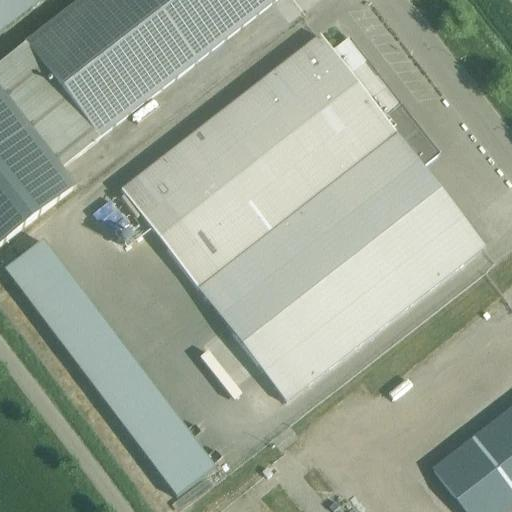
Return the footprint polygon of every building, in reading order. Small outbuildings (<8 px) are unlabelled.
[(0,0),(0,35),(45,0),(0,0)] [(59,168),(97,139),(278,0),(80,0),(0,62),(0,248),(76,189),(59,168)] [(437,158),(348,42),(332,55),(319,39),(121,194),(286,406),(485,250),(422,170),(437,158)] [(176,501),(214,472),(42,244),(3,273),(176,501)] [(497,285),(508,287),(510,274),(500,272),(497,285)] [(478,356),(482,343),(452,333),(447,346),(478,356)] [(486,426),(511,404),(511,387),(506,380),(486,396),(493,405),(478,417),(486,426)] [(511,511),(511,413),(434,474),(463,511),(511,511)]
